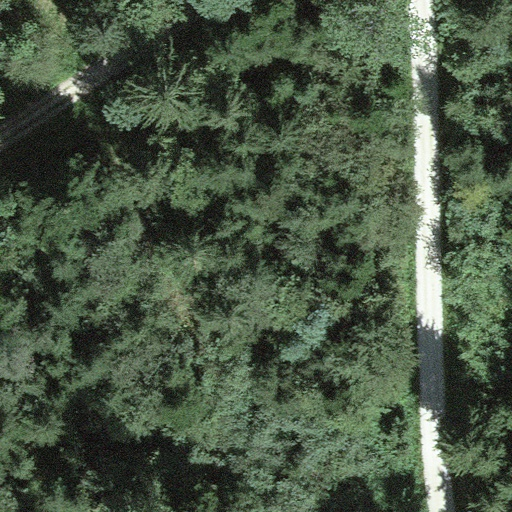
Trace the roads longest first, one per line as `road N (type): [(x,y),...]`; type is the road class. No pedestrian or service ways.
road 1 (track): [(407,0),(450,511)]
road 2 (track): [(0,133),(206,0)]
